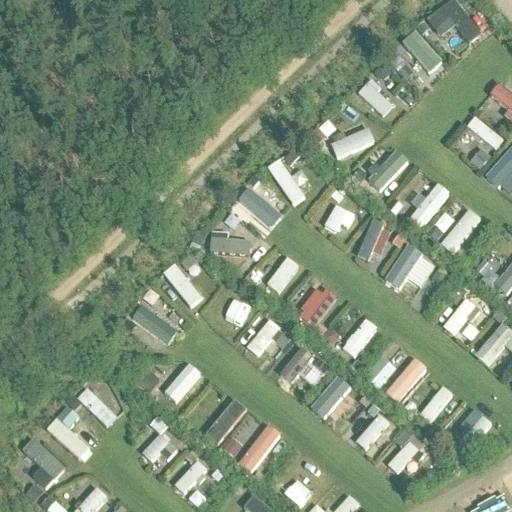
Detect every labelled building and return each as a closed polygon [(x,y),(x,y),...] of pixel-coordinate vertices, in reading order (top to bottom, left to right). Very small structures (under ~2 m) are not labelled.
[(429,35),(423,27),(416,32),(422,40),(429,35)] [(407,41),(394,54),(420,78),(432,65),(407,41)] [(405,68),(399,60),(389,69),(395,76),(405,68)] [(365,84),(350,100),(375,124),(390,108),(365,84)] [(388,98),(403,114),(413,104),(398,88),(388,98)] [(481,107),(511,128),(511,127),(511,104),(492,91),(481,107)] [(459,162),(476,140),(464,130),(446,152),(459,162)] [(328,165),(367,147),(361,133),(322,152),(328,165)] [(319,134),(308,142),(315,151),(326,142),(319,134)] [(481,178),(493,189),(511,167),(511,161),(503,154),(481,178)] [(294,156),(286,164),(292,170),(300,161),(294,156)] [(479,175),(485,169),(476,161),(470,167),(479,175)] [(280,206),(299,196),(291,181),(282,186),(276,174),(265,180),(280,206)] [(360,175),(352,183),(358,189),(366,181),(360,175)] [(414,237),(442,200),(428,189),(399,226),(414,237)] [(263,234),(272,223),(240,196),(231,206),(263,234)] [(315,233),(327,239),(332,229),(342,234),(349,222),(327,210),(315,233)] [(361,267),(375,230),(364,225),(349,262),(361,267)] [(434,230),(425,240),(434,249),(443,238),(434,230)] [(206,241),(197,235),(190,247),(200,252),(206,241)] [(399,253),(393,288),(408,291),(414,256),(399,253)] [(192,259),(180,269),(186,276),(198,266),(192,259)] [(274,298),(292,274),(279,265),(262,289),(274,298)] [(484,266),(476,275),(483,281),(491,272),(484,266)] [(187,314),(199,304),(170,268),(158,278),(187,314)] [(447,283),(437,276),(431,285),(441,292),(447,283)] [(313,330),(330,304),(310,291),(293,317),(313,330)] [(222,333),(241,306),(226,296),(207,323),(222,333)] [(456,303),(433,334),(446,344),(469,313),(456,303)] [(141,307),(130,319),(164,349),(175,337),(141,307)] [(127,324),(122,331),(132,338),(137,331),(127,324)] [(265,324),(240,351),(251,362),(276,335),(265,324)] [(334,354),(348,365),(371,334),(357,324),(334,354)] [(289,329),(284,335),(294,343),(299,336),(289,329)] [(325,335),(318,330),(311,339),(317,344),(325,335)] [(465,364),(476,374),(505,343),(493,332),(465,364)] [(337,344),(337,339),(333,335),(327,336),(324,340),(325,345),(329,349),(334,348),(337,344)] [(297,351),(274,379),(287,390),(310,361),(297,351)] [(401,360),(376,391),(388,401),(413,370),(401,360)] [(320,364),(314,372),(324,381),(330,373),(320,364)] [(176,381),(172,377),(161,389),(176,402),(200,376),(189,366),(176,381)] [(150,400),(158,390),(159,383),(148,375),(137,390),(150,400)] [(304,375),(288,387),(294,395),(310,383),(304,375)] [(215,404),(221,392),(209,385),(202,397),(215,404)] [(109,429),(119,418),(90,389),(80,400),(109,429)] [(330,425),(349,402),(337,392),(318,415),(330,425)] [(423,430),(445,401),(433,392),(411,421),(423,430)] [(72,400),(66,407),(75,415),(81,409),(72,400)] [(224,400),(212,416),(208,412),(196,428),(212,440),(235,409),(224,400)] [(58,427),(73,453),(89,443),(74,417),(58,427)] [(370,419),(350,449),(363,458),(382,428),(370,419)] [(473,421),(450,450),(462,459),(485,430),(473,421)] [(158,423),(151,431),(162,440),(168,432),(158,423)] [(251,468),(270,442),(258,434),(240,460),(251,468)] [(39,485),(50,493),(72,460),(39,438),(21,464),(43,479),(39,485)] [(231,443),(222,454),(234,463),(243,451),(231,443)] [(380,472),(391,480),(411,456),(400,448),(380,472)] [(193,454),(185,464),(192,470),(200,460),(193,454)] [(313,470),(285,496),(294,505),(322,480),(313,470)] [(60,494),(54,502),(70,511),(86,488),(72,480),(62,496),(60,494)] [(265,490),(273,501),(284,492),(276,481),(265,490)] [(103,485),(76,511),(101,511),(116,498),(103,485)] [(35,490),(29,497),(37,504),(43,497),(35,490)] [(275,511),(253,492),(235,511),(275,511)] [(332,511),(353,511),(355,510),(344,499),(332,511)] [(50,501),(40,511),(41,511),(50,511),(55,507),(50,501)] [(484,511),(510,511),(504,501),(496,505),(484,511)]
